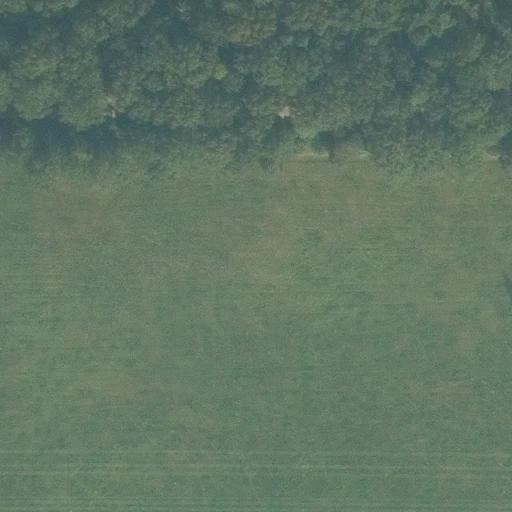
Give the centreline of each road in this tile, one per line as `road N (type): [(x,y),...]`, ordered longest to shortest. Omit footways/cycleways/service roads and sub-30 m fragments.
road 1 (track): [(511,118),(0,119)]
road 2 (track): [(257,0),(0,77)]
